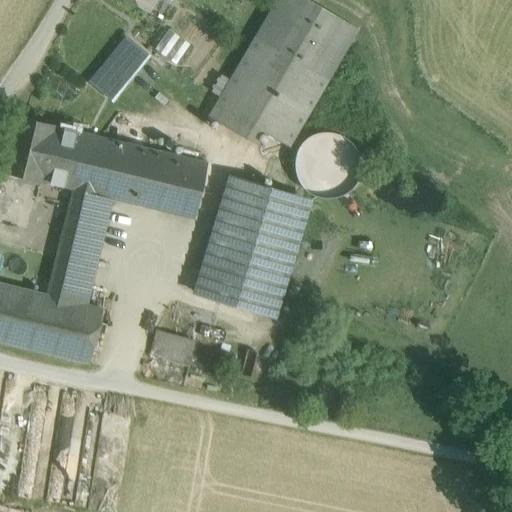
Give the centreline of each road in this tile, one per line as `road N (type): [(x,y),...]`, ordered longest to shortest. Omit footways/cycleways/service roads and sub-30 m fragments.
road 1 (unclassified): [(0,363),(511,458)]
road 2 (track): [(145,289),(235,320),(257,347),(245,407)]
road 3 (track): [(116,384),(145,289),(182,239)]
